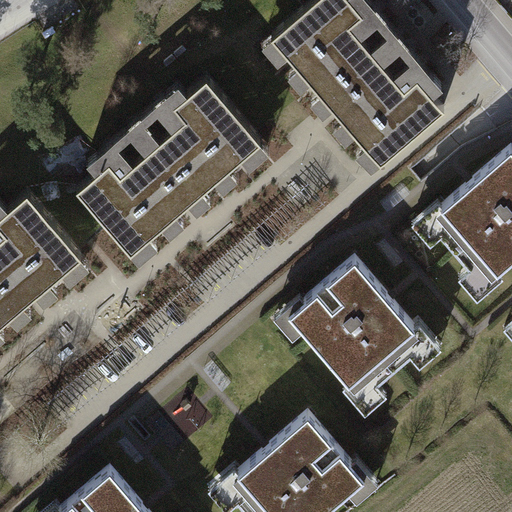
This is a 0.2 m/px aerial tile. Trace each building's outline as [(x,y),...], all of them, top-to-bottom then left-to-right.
[(362,5),(357,0),(305,0),(273,28),(381,155),(445,101),(433,87),(442,78),(435,70),(425,78),(418,69),(404,81),(348,16),(362,5)] [(260,132),(206,70),(175,97),(186,110),(121,167),(109,153),(105,156),(97,147),(88,155),(96,164),(78,180),(132,243),(260,132)] [(511,144),(435,210),(492,276),(511,259),(511,144)] [(0,316),(80,247),(26,184),(7,200),(0,192),(0,217),(6,225),(0,230),(0,316)] [(348,258),(282,315),(355,398),(420,341),(348,258)] [(305,406),(213,484),(236,511),(323,511),(365,477),(305,406)] [(150,511),(109,463),(50,511),(150,511)]
